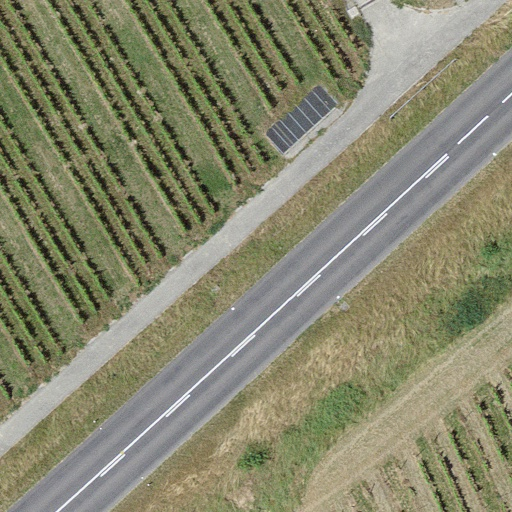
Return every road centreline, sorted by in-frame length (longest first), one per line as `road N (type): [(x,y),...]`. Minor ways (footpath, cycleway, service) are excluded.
road 1 (track): [(463,0),(0,395)]
road 2 (secondary): [(77,511),(511,102)]
